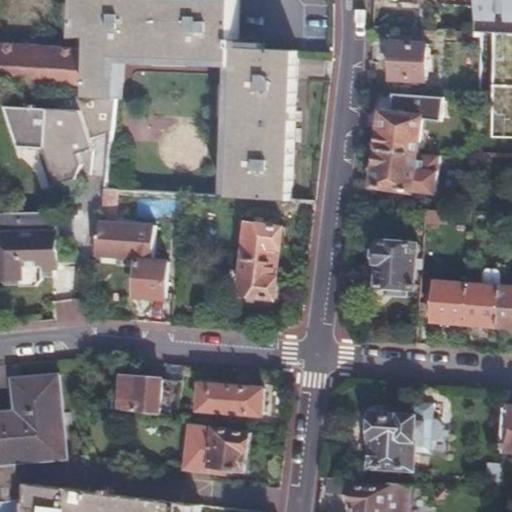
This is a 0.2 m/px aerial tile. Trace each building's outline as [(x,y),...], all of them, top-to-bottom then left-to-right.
[(0,0),(0,84),(94,92),(95,39),(80,39),(79,53),(0,45),(0,0)] [(95,39),(94,92),(116,94),(119,53),(235,59),(228,196),(290,199),(299,47),(243,46),(243,39),(238,39),(238,0),(81,0),(81,5),(80,21),(80,39),(95,39)] [(511,0),(479,0),(479,30),(495,30),(495,135),(511,136),(511,0)] [(64,20),(80,21),(81,5),(64,4),(64,20)] [(426,80),(428,43),(395,42),(394,79),(426,80)] [(394,92),(392,115),(384,115),(381,148),(419,150),(423,118),(443,121),(446,95),(394,92)] [(419,150),(381,148),(377,185),(414,189),(419,150)] [(440,152),(419,150),(414,189),(437,192),(440,152)] [(446,207),(426,206),(425,221),(446,222),(446,207)] [(57,213),(0,215),(0,279),(1,280),(4,279),(8,285),(29,284),(29,288),(39,287),(43,284),(47,278),(46,269),(57,268),(61,268),(59,260),(62,259),(61,241),(59,241),(57,213)] [(102,224),(98,259),(140,263),(137,299),(167,301),(171,265),(153,264),(156,229),(102,224)] [(248,259),(280,262),(282,244),(285,245),(287,228),(252,224),(248,259)] [(417,264),(423,265),(423,255),(418,255),(418,244),(381,241),(380,259),(383,259),(382,284),(387,285),(410,286),(415,287),(417,264)] [(278,275),(280,262),(248,259),(244,293),(279,298),(281,276),(278,275)] [(57,277),(57,268),(46,269),(47,278),(57,277)] [(435,317),(469,320),(471,283),(438,281),(435,317)] [(471,283),(469,320),(498,322),(501,286),(471,283)] [(409,294),(410,286),(387,285),(387,293),(409,294)] [(511,286),(501,286),(498,322),(511,323),(511,286)] [(180,416),(185,365),(166,364),(165,376),(135,374),(134,382),(122,382),(120,409),(180,416)] [(0,511),(24,511),(28,483),(16,482),(15,463),(68,457),(59,376),(15,380),(17,413),(0,414),(0,511)] [(264,413),(266,386),(211,380),(208,407),(236,409),(235,417),(250,419),(251,412),(264,413)] [(443,386),(426,385),(425,407),(420,408),(420,416),(379,414),(377,437),(380,437),(378,464),(417,466),(418,450),(427,450),(432,446),(433,436),(441,431),(443,386)] [(511,391),(507,391),(503,449),(511,449),(511,391)] [(251,453),(252,433),(191,426),(186,468),(228,474),(229,468),(245,470),(247,453),(251,453)] [(502,481),(503,464),(491,463),(490,480),(502,481)] [(417,483),(392,481),(392,486),(356,484),(355,506),(359,506),(358,511),(414,511),(416,495),(417,483)] [(201,511),(202,504),(84,490),(28,483),(24,511),(201,511)] [(416,495),(414,511),(429,511),(430,496),(416,495)]
